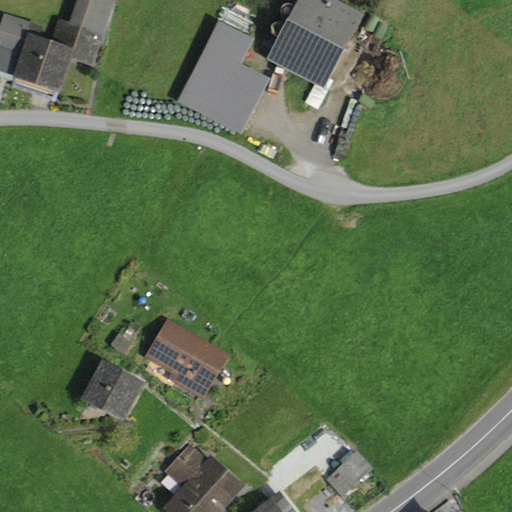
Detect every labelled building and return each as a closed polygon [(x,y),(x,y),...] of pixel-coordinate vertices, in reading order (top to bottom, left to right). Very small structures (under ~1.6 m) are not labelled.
[(68,55),(91,63),(111,4),(98,0),(80,0),(70,32),(60,29),(54,49),(35,42),(39,31),(7,20),(0,39),(0,46),(26,56),(19,75),(57,88),(68,55)] [(305,0),(274,58),(323,84),(357,19),(322,0),(305,0)] [(280,14),(283,19),(289,20),(294,18),(295,12),(293,7),(287,6),(282,8),(280,14)] [(270,32),(273,37),(279,39),(284,36),(285,31),(283,26),(277,24),(272,27),(270,32)] [(221,28),(183,102),(237,130),(263,80),(233,64),(245,40),(221,28)] [(0,68),(19,75),(26,56),(0,46),(0,68)] [(53,99),(57,88),(19,75),(15,86),(53,99)] [(177,380),(200,394),(222,358),(170,328),(152,358),(180,375),(177,380)] [(106,368),(91,398),(119,414),(136,384),(106,368)] [(171,508),(176,511),(214,511),(238,486),(212,463),(208,467),(189,449),(169,472),(188,489),(171,508)] [(356,453),(338,470),(353,487),(371,469),(356,453)] [(257,511),(290,511),(279,496),(257,511)]
